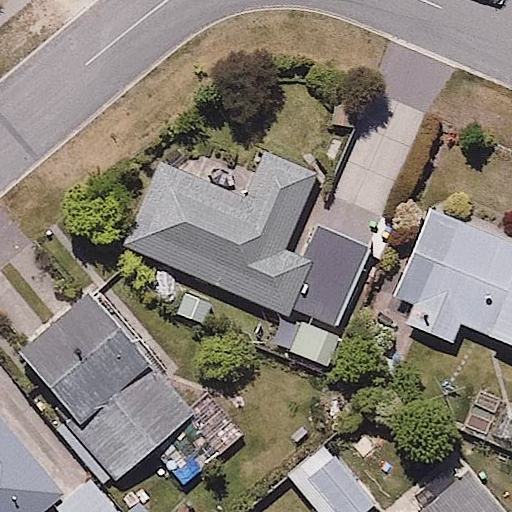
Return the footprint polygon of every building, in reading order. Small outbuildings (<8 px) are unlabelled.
[(288,309),(335,326),(369,246),(315,224),(302,255),(284,249),(313,173),(260,153),(242,197),(155,163),(122,243),(283,315),(288,309)] [(511,346),(511,239),(424,207),(394,295),(412,301),(406,319),(449,339),(455,326),(511,346)] [(187,409),(81,292),(13,350),(68,419),(62,424),(111,479),(187,409)] [(208,304),(181,292),(172,314),(199,324),(208,304)] [(335,337),(299,322),(287,352),(325,367),(335,337)] [(0,423),(0,511),(41,511),(62,494),(0,423)] [(324,449),(287,477),(315,511),(365,511),(373,506),(324,449)] [(498,511),(463,471),(416,511),(498,511)] [(113,511),(87,479),(50,510),(51,511),(113,511)]
